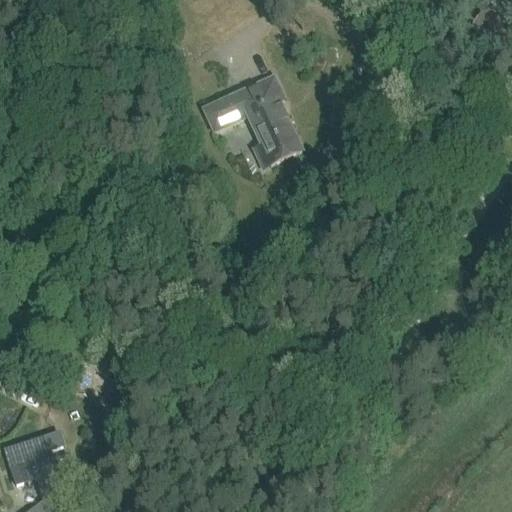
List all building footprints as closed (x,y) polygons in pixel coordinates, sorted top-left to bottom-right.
[(511,31),(487,10),(468,32),(490,51),(496,56),(504,47),(511,37),(511,31)] [(1,75),(0,75),(0,114),(5,122),(15,137),(33,125),(24,110),(1,75)] [(263,173),(271,169),(302,154),(294,136),(279,105),(284,103),(274,81),(204,113),(206,117),(215,136),(248,120),(261,148),(254,152),(263,173)] [(42,222),(14,242),(20,250),(48,231),(42,222)] [(76,297),(46,252),(29,263),(60,308),(76,297)] [(2,313),(2,334),(17,334),(17,313),(9,313),(2,313)] [(130,372),(124,390),(137,393),(142,376),(130,372)] [(69,511),(50,454),(64,449),(60,438),(6,455),(17,489),(38,482),(45,505),(36,511),(69,511)]
